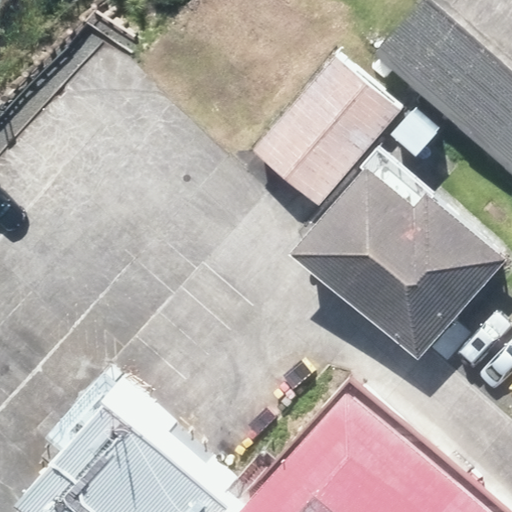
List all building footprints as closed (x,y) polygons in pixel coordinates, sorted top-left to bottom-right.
[(511,0),(435,0),(393,45),(511,156),(511,0)] [(354,51),(270,142),(330,198),(414,106),(354,51)] [(430,104),(411,127),(433,147),(454,123),(430,104)] [(403,157),(322,240),(437,351),(511,273),(511,237),(452,178),(440,191),(403,157)] [(24,473),(64,511),(511,511),(511,510),(349,354),(231,476),(122,372),(24,473)]
